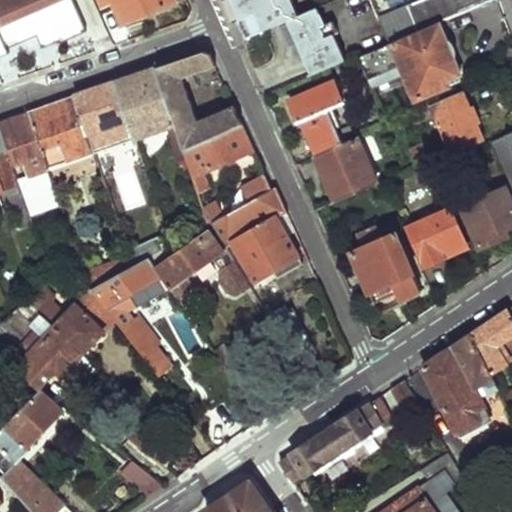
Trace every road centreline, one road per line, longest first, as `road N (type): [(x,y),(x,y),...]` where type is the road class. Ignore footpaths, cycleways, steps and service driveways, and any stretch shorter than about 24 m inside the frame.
road 1 (residential): [(374,373),(216,26)]
road 2 (residential): [(216,26),(0,101)]
road 3 (residential): [(374,373),(511,282)]
road 4 (residential): [(254,450),(374,373)]
